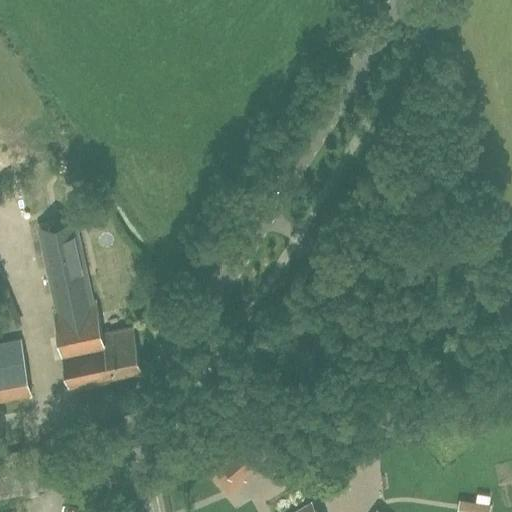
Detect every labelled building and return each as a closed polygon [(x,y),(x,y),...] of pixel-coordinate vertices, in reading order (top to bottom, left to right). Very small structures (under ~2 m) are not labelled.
[(70,389),(142,374),(132,326),(101,332),(77,219),(35,228),(70,389)] [(0,398),(31,392),(20,339),(0,342),(0,398)] [(419,352),(409,358),(416,369),(425,363),(419,352)] [(429,402),(433,430),(488,422),(484,394),(429,402)] [(262,466),(279,453),(253,422),(204,464),(217,479),(225,472),(232,481),(239,475),(240,476),(241,475),(258,461),(262,466)] [(0,496),(49,487),(42,448),(0,455),(0,496)] [(489,511),(491,505),(460,500),(458,510),(467,511),(489,511)] [(316,511),(311,503),(295,511),(316,511)]
